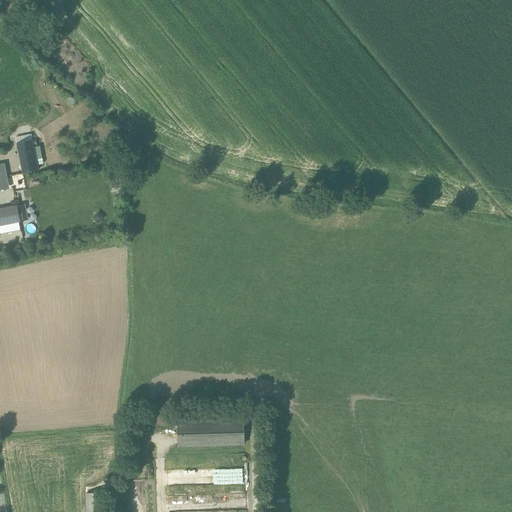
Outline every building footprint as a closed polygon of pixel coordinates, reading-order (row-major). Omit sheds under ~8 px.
[(39,146),(34,147),(33,140),(17,143),(22,174),(39,170),(38,166),(43,164),(39,146)] [(27,204),(24,189),(18,191),(21,205),(27,204)] [(0,226),(20,222),(17,206),(16,201),(11,202),(12,207),(0,208),(0,226)] [(90,218),(93,223),(100,219),(97,214),(90,218)] [(46,250),(52,249),(50,237),(44,238),(46,250)] [(245,446),(244,413),(177,415),(179,448),(245,446)] [(183,452),(176,455),(179,462),(186,459),(183,452)] [(174,482),(225,481),(225,469),(174,469),(174,482)] [(236,472),(227,472),(228,480),(236,479),(236,472)] [(85,494),(86,511),(102,511),(101,493),(85,494)]
